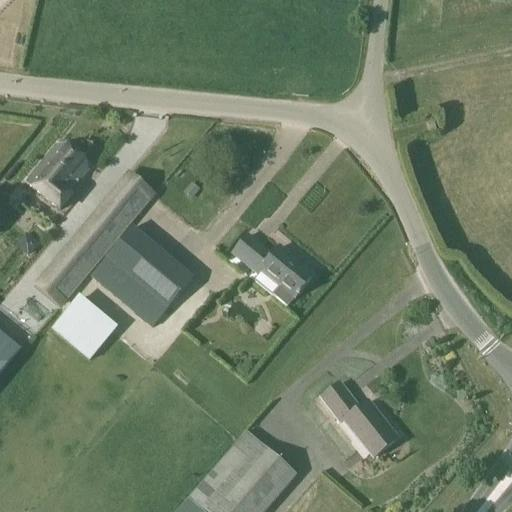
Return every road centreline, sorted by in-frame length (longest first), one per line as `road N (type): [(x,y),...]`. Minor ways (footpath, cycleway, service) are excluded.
road 1 (unclassified): [(0,87),(371,126)]
road 2 (unclassified): [(511,375),(413,245),(371,126)]
road 3 (unclassified): [(371,126),(383,0)]
